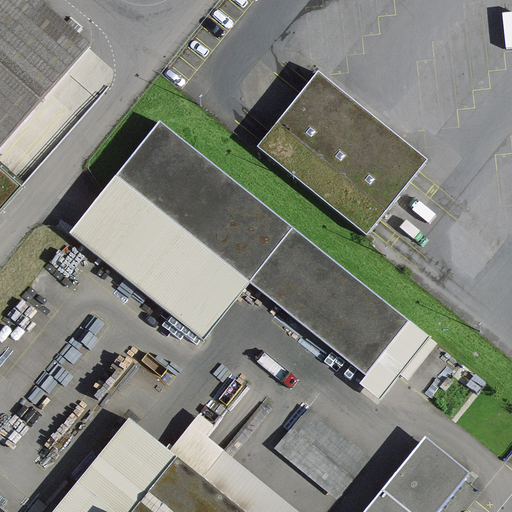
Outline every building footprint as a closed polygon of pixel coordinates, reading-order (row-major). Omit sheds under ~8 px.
[(0,0),(0,154),(91,52),(32,0),(0,0)] [(437,163),(329,76),(315,94),(275,143),(268,152),(375,239),(384,229),(422,182),(437,163)] [(438,339),(164,123),(75,237),(211,344),(258,285),(374,377),(367,386),(388,402),(438,339)] [(0,216),(24,189),(0,168),(0,216)] [(371,457),(313,410),(282,449),(340,495),(371,457)] [(452,511),(476,482),(429,445),(374,511),(246,511),(135,423),(64,511),(452,511)]
